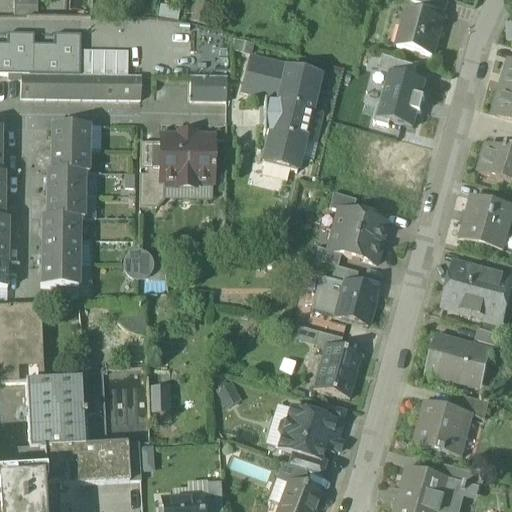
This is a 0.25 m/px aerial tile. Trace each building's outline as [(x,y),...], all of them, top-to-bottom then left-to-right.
[(13,0),(13,21),(37,21),(37,0),(13,0)] [(411,0),(411,3),(445,14),(449,3),(439,0),(411,0)] [(397,50),(432,59),(443,23),(407,13),(397,50)] [(0,48),(0,77),(32,78),(31,56),(33,56),(33,50),(33,38),(6,38),(6,49),(0,48)] [(52,50),(46,50),(46,56),(33,56),(31,56),(32,78),(79,79),(80,55),(80,39),(53,39),(52,50)] [(92,55),(80,55),(79,79),(91,79),(92,55)] [(103,55),(92,55),(91,79),(103,79),(103,55)] [(115,55),(103,55),(103,79),(115,80),(115,55)] [(127,55),(115,55),(115,80),(127,80),(127,55)] [(383,59),(379,73),(390,76),(390,75),(414,82),(417,70),(383,59)] [(270,106),(277,107),(286,71),(249,62),(241,96),(270,103),(270,106)] [(502,91),(506,92),(511,94),(511,64),(510,64),(502,91)] [(263,167),(296,176),(304,144),(313,146),(320,116),(311,114),(320,79),(286,71),(277,107),(270,106),(263,106),(263,137),(270,137),(263,167)] [(414,82),(390,75),(390,76),(382,109),(378,122),(390,125),(413,131),(417,116),(420,116),(424,101),(421,100),(425,85),(414,82)] [(20,103),(32,103),(32,79),(20,79),(20,103)] [(32,103),(44,103),(44,79),(32,79),(32,103)] [(44,103),(56,103),(56,79),(44,79),(44,103)] [(56,103),(68,104),(68,80),(56,79),(56,103)] [(155,105),(185,104),(184,79),(154,80),(155,105)] [(68,104),(80,104),(80,80),(68,80),(68,104)] [(80,104),(92,104),(92,80),(80,80),(80,104)] [(92,104),(104,104),(104,80),(92,80),(92,104)] [(104,104),(116,104),(116,80),(104,80),(104,104)] [(116,104),(128,104),(128,80),(116,80),(116,104)] [(128,104),(140,105),(140,81),(128,80),(128,104)] [(189,105),(225,105),(225,81),(189,81),(189,105)] [(511,94),(506,92),(502,103),(498,102),(494,118),(511,123),(511,94)] [(382,109),(377,108),(373,125),(389,129),(390,125),(378,122),(382,109)] [(51,130),(50,154),(88,154),(89,131),(51,130)] [(101,131),(89,131),(88,154),(101,154),(101,131)] [(160,147),(160,173),(160,187),(164,187),(176,187),(176,193),(194,193),(194,187),(212,188),(212,174),(213,174),(213,171),(212,171),(212,141),(194,140),(194,136),(178,136),(178,140),(160,140),(160,147)] [(146,173),(160,173),(160,147),(139,146),(139,173),(146,173)] [(479,177),(511,186),(511,150),(506,148),(505,152),(488,147),(479,177)] [(88,177),(88,154),(50,154),(50,176),(84,177),(88,177)] [(163,203),(164,187),(160,187),(160,173),(146,173),(146,178),(139,178),(138,212),(156,212),(163,205),(163,203)] [(84,200),(84,177),(50,176),(46,176),(45,199),(84,200)] [(84,177),(84,200),(96,200),(96,178),(88,178),(88,177),(84,177)] [(164,187),(163,203),(212,203),(212,188),(194,187),(194,193),(176,193),(176,187),(164,187)] [(339,214),(352,217),(356,203),(332,197),(328,212),(338,215),(339,214)] [(511,211),(511,198),(507,197),(503,209),(511,211)] [(83,223),(84,200),(45,199),(45,222),(79,223),(83,223)] [(96,223),(96,200),(84,200),(83,223),(96,223)] [(461,243),(496,253),(504,226),(510,227),(511,219),(511,211),(503,209),(473,200),(461,243)] [(340,258),(376,268),(387,227),(352,217),(339,214),(338,215),(328,254),(327,255),(340,258)] [(79,246),(79,223),(45,222),(41,222),(41,245),(79,246)] [(201,244),(186,246),(188,263),(203,261),(201,244)] [(78,268),(79,246),(41,245),(40,268),(78,268)] [(79,246),(78,268),(92,268),(92,246),(79,246)] [(314,264),(334,269),(337,270),(340,258),(327,255),(328,254),(318,251),(314,264)] [(151,276),(153,269),(151,261),(146,255),(138,253),(130,255),(125,260),(122,268),(124,276),(130,281),(137,284),(145,282),(151,276)] [(503,283),(511,284),(511,279),(511,270),(487,264),(484,275),(504,280),(503,283)] [(78,292),(78,268),(40,268),(40,291),(49,291),(77,292),(78,292)] [(92,302),(92,268),(78,268),(78,292),(77,292),(77,302),(92,302)] [(454,268),(451,281),(456,282),(460,269),(454,268)] [(357,276),(337,270),(334,269),(330,283),(342,287),(342,286),(354,289),(357,276)] [(484,324),(500,328),(505,307),(498,305),(503,283),(504,280),(484,275),(460,269),(456,282),(451,281),(443,310),(445,310),(447,314),(459,317),(462,315),(485,321),(484,324)] [(310,314),(333,320),(342,287),(330,283),(318,280),(310,314)] [(505,307),(511,284),(503,283),(498,305),(505,307)] [(333,320),(367,329),(373,309),(371,309),(375,297),(376,297),(377,296),(354,289),(342,286),(342,287),(333,320)] [(49,291),(49,304),(77,302),(77,292),(49,291)] [(138,341),(145,341),(144,306),(109,308),(109,312),(111,319),(115,326),(121,333),(129,338),(138,341)] [(0,310),(0,379),(0,387),(3,387),(14,387),(14,368),(40,368),(38,310),(0,310)] [(293,344),(315,350),(319,336),(296,330),(293,344)] [(475,344),(500,351),(503,339),(479,332),(475,344)] [(325,350),(339,354),(342,342),(319,336),(315,350),(325,352),(325,350)] [(425,377),(466,388),(468,383),(484,388),(493,354),(474,349),(473,352),(435,341),(425,377)] [(314,393),(348,402),(360,360),(339,354),(325,350),(325,352),(314,393)] [(149,447),(148,427),(146,383),(146,367),(100,370),(100,374),(102,374),(106,450),(138,448),(149,447)] [(84,451),(106,450),(102,374),(100,374),(84,376),(85,384),(80,385),(84,451)] [(170,382),(146,383),(148,427),(171,426),(170,382)] [(25,387),(29,454),(84,451),(80,385),(25,387)] [(231,386),(215,395),(224,412),(241,404),(231,386)] [(472,417),(486,422),(490,407),(465,400),(461,414),(472,417)] [(415,448),(460,460),(472,417),(461,414),(427,405),(415,448)] [(265,448),(278,452),(281,442),(277,434),(280,426),(287,422),(291,411),(277,407),(265,448)] [(319,420),(342,427),(346,414),(323,408),(319,420)] [(291,456),(320,465),(321,463),(324,453),(333,456),(342,427),(319,420),(291,411),(287,422),(280,426),(277,434),(281,442),(278,452),(291,456)] [(0,511),(58,511),(58,490),(65,489),(66,490),(140,486),(140,476),(138,451),(138,448),(106,450),(84,451),(29,454),(0,455),(0,511)] [(152,451),(138,451),(140,476),(154,475),(152,451)] [(291,456),(288,469),(305,475),(321,481),(326,465),(321,463),(320,465),(291,456)] [(299,490),(305,475),(288,469),(281,467),(276,483),(288,488),(289,486),(299,490)] [(467,490),(479,492),(482,480),(444,469),(441,480),(444,481),(449,482),(449,483),(467,488),(467,490)] [(435,511),(444,481),(441,480),(408,471),(402,490),(403,490),(396,511),(435,511)] [(449,482),(444,481),(435,511),(458,511),(463,495),(466,495),(467,490),(467,488),(449,483),(449,482)] [(288,488),(276,483),(267,504),(280,509),(288,488)] [(171,493),(171,504),(201,502),(207,501),(206,488),(206,485),(187,486),(187,493),(171,493)] [(278,511),(315,511),(321,498),(299,490),(289,486),(288,488),(280,509),(278,511)] [(207,501),(208,511),(221,511),(220,487),(206,488),(207,501)] [(201,511),(201,502),(171,504),(162,504),(162,511),(201,511)]
